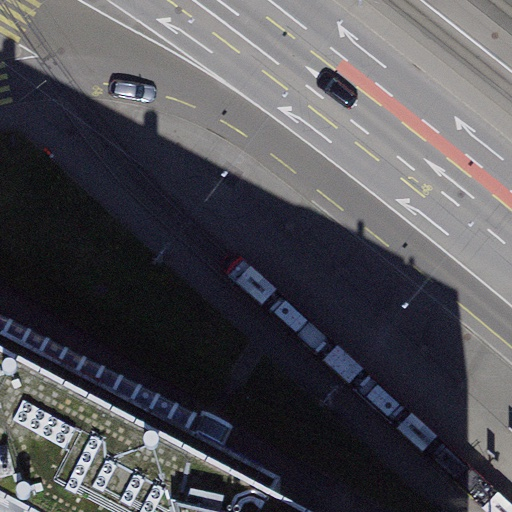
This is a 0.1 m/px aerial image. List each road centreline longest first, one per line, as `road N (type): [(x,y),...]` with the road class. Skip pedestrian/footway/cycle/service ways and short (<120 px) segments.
road 1 (secondary): [(6,0),(255,133),(511,328)]
road 2 (secondary): [(511,230),(216,0)]
road 3 (secondary): [(511,177),(291,0)]
